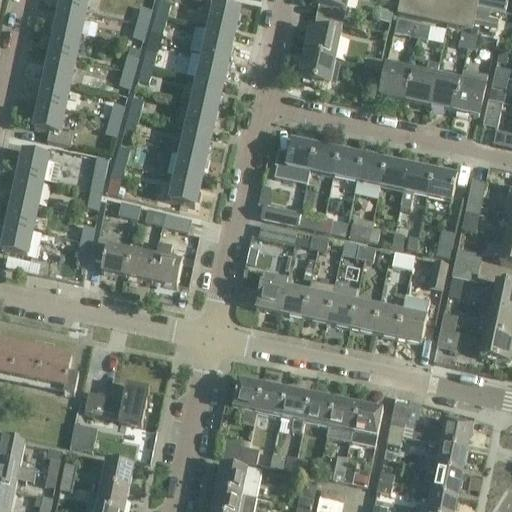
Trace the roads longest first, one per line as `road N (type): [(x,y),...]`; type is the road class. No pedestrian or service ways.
road 1 (residential): [(511,402),(209,339)]
road 2 (residential): [(511,164),(261,110)]
road 3 (residential): [(209,339),(261,110)]
road 4 (residential): [(209,339),(0,298)]
road 5 (residential): [(174,511),(209,339)]
